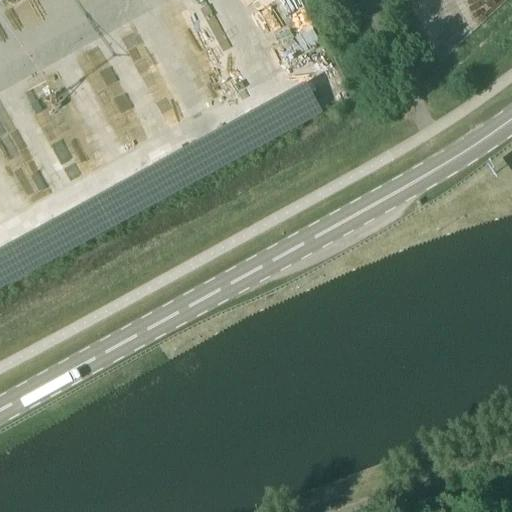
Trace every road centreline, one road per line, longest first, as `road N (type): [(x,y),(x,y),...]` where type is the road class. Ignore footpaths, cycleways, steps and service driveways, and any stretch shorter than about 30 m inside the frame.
road 1 (secondary): [(0,412),(429,178),(511,124)]
road 2 (track): [(348,511),(511,451)]
road 3 (track): [(366,0),(426,138)]
